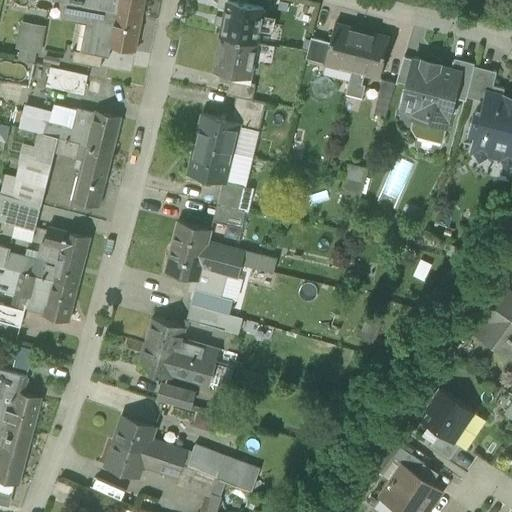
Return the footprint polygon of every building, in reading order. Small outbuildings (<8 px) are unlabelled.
[(108,11),(114,12),(116,0),(59,0),(60,1),(60,2),(66,3),(108,11)] [(116,0),(114,12),(140,17),(140,16),(142,0),(116,0)] [(215,71),(252,78),(258,43),(265,6),(231,0),(228,0),(222,36),(215,71)] [(88,22),(106,25),(108,11),(66,3),(64,18),(88,22)] [(106,25),(111,26),(114,12),(108,11),(106,25)] [(140,17),(114,12),(111,26),(108,43),(110,44),(134,49),(141,16),(140,16),(140,17)] [(14,57),(37,62),(46,24),(23,19),(14,57)] [(108,56),(110,44),(108,43),(111,26),(106,25),(88,22),(82,51),(102,54),(102,55),(108,56)] [(325,63),(352,70),(362,31),(335,24),(331,42),(325,63)] [(390,38),(362,31),(352,70),(365,73),(380,77),(390,38)] [(312,37),(307,58),(325,63),(331,42),(312,37)] [(71,61),(100,66),(102,55),(102,54),(82,51),(80,50),(73,49),(71,61)] [(424,55),(423,58),(441,63),(442,60),(439,58),(434,55),(429,54),(424,55)] [(397,81),(409,84),(415,59),(405,56),(397,81)] [(440,67),(440,65),(422,61),(415,59),(409,84),(407,89),(406,89),(402,104),(419,109),(417,118),(415,126),(419,133),(444,139),(447,125),(455,98),(461,73),(451,70),(440,67)] [(466,101),(467,97),(475,66),(454,60),(451,70),(461,73),(455,98),(466,101)] [(497,72),(475,66),(467,97),(485,101),(487,92),(503,96),(505,89),(494,86),(497,72)] [(362,84),(365,73),(352,70),(346,94),(362,98),(366,85),(362,84)] [(228,93),(239,96),(253,99),(257,84),(232,78),(228,93)] [(374,113),(386,116),(396,83),(383,79),(374,113)] [(511,101),(507,100),(505,96),(503,96),(487,92),(485,101),(482,114),(476,113),(475,117),(469,123),(471,130),(471,132),(477,134),(472,150),(479,162),(492,155),(499,157),(501,150),(511,153),(511,101)] [(268,103),(253,99),(239,96),(233,118),(242,120),(240,127),(261,132),(268,103)] [(48,122),(66,126),(72,128),(77,108),(52,102),(50,114),(48,122)] [(414,117),(417,118),(419,109),(402,104),(401,109),(414,112),(414,117)] [(39,134),(44,135),(48,122),(50,114),(24,107),(19,129),(39,134)] [(69,141),(86,145),(94,112),(77,108),(72,128),(72,131),(69,141)] [(199,139),(198,143),(234,152),(240,127),(242,120),(233,118),(206,111),(203,125),(201,126),(198,138),(199,139)] [(119,118),(94,112),(86,145),(111,151),(119,118)] [(69,141),(72,131),(65,130),(66,126),(48,122),(44,135),(58,138),(69,141)] [(261,132),(240,127),(234,152),(254,157),(261,132)] [(50,169),(55,151),(58,138),(44,135),(39,134),(36,145),(26,142),(21,162),(50,169)] [(69,141),(58,138),(55,151),(76,156),(75,158),(81,159),(71,200),(98,206),(111,151),(86,145),(69,141)] [(227,181),(234,152),(198,143),(191,173),(227,181)] [(400,195),(411,161),(399,157),(387,190),(400,195)] [(21,162),(11,197),(41,205),(50,169),(21,162)] [(223,182),(218,204),(239,209),(244,187),(223,182)] [(34,230),(41,205),(11,197),(5,223),(34,230)] [(246,211),(239,209),(218,204),(214,220),(242,226),(246,211)] [(179,220),(172,246),(205,255),(209,239),(212,228),(179,220)] [(49,225),(44,244),(47,244),(46,248),(52,250),(51,257),(56,259),(59,247),(86,254),(91,236),(49,225)] [(209,239),(205,255),(241,264),(245,248),(209,239)] [(44,244),(40,258),(43,258),(42,263),(54,266),(56,259),(51,257),(52,250),(46,248),(47,244),(44,244)] [(0,266),(3,267),(7,254),(8,254),(9,249),(0,246),(0,266)] [(201,268),(205,255),(172,246),(166,271),(199,279),(201,268)] [(77,287),(86,254),(59,247),(56,259),(54,266),(50,280),(77,287)] [(50,280),(54,266),(42,263),(43,258),(40,258),(37,257),(36,261),(8,254),(7,254),(3,267),(14,270),(22,272),(36,276),(50,280)] [(205,255),(201,268),(223,274),(238,278),(241,264),(205,255)] [(0,279),(10,283),(14,270),(3,267),(0,266),(0,279)] [(220,285),(223,274),(201,268),(199,279),(220,285)] [(381,284),(396,288),(401,272),(385,268),(381,284)] [(10,283),(19,285),(22,272),(14,270),(10,283)] [(17,293),(30,297),(36,276),(22,272),(19,285),(17,293)] [(28,306),(42,310),(50,280),(36,276),(30,297),(28,306)] [(195,293),(217,299),(220,285),(199,279),(195,293)] [(77,287),(50,280),(42,310),(42,312),(69,319),(77,287)] [(511,355),(511,348),(509,352),(480,332),(507,292),(511,295),(511,290),(506,287),(474,333),(510,358),(511,355)] [(511,295),(507,292),(480,332),(509,352),(511,348),(511,295)] [(15,302),(28,306),(30,297),(17,293),(15,302)] [(195,293),(192,305),(219,312),(222,301),(217,299),(195,293)] [(0,321),(20,327),(24,310),(0,303),(0,321)] [(216,324),(219,312),(192,305),(189,317),(216,324)] [(152,318),(145,343),(215,363),(219,350),(183,339),(186,327),(152,318)] [(210,383),(215,363),(145,343),(138,368),(172,378),(174,373),(210,383)] [(15,364),(29,368),(34,351),(20,348),(15,364)] [(0,405),(5,407),(11,409),(16,391),(22,392),(24,384),(26,385),(28,377),(0,369),(0,405)] [(157,400),(192,410),(195,394),(161,385),(157,400)] [(427,421),(453,439),(473,411),(441,389),(422,417),(427,421)] [(5,407),(2,422),(33,430),(42,397),(24,392),(22,392),(16,391),(11,409),(5,407)] [(193,425),(209,430),(214,415),(197,410),(193,425)] [(460,444),(466,448),(485,419),(473,411),(453,439),(460,444)] [(122,417),(114,441),(145,452),(150,437),(153,427),(122,417)] [(418,434),(451,456),(460,444),(453,439),(427,421),(418,434)] [(0,436),(4,438),(0,452),(0,456),(25,463),(33,430),(2,422),(0,428),(0,436)] [(145,452),(183,465),(188,450),(150,437),(145,452)] [(140,465),(145,452),(114,441),(105,467),(136,478),(140,465)] [(403,464),(418,474),(425,463),(401,447),(394,457),(403,464)] [(187,466),(197,470),(204,452),(194,448),(192,452),(187,466)] [(192,452),(188,450),(183,465),(187,466),(192,452)] [(178,478),(183,465),(145,452),(140,465),(176,478),(178,478)] [(257,472),(204,452),(197,470),(199,471),(250,490),(257,472)] [(19,485),(25,463),(0,456),(0,480),(16,484),(19,485)] [(381,497),(402,511),(426,511),(442,490),(418,474),(403,464),(381,497)] [(192,490),(199,471),(197,470),(187,466),(183,465),(178,478),(176,478),(174,483),(192,490)] [(0,480),(0,493),(12,496),(16,484),(0,480)] [(0,504),(10,507),(12,496),(0,493),(0,504)]
